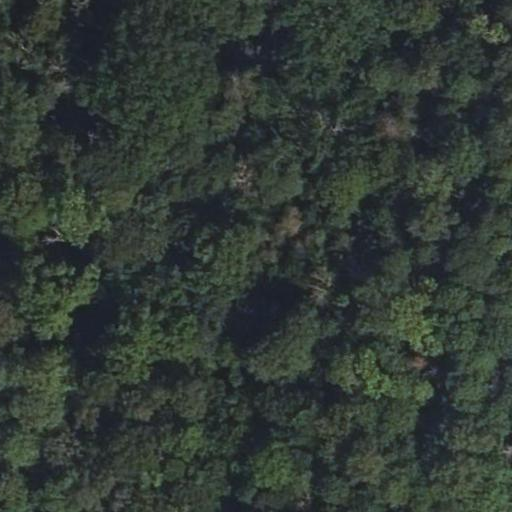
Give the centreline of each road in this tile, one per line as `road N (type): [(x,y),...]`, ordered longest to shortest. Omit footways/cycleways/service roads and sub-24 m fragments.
road 1 (track): [(0,188),(243,352)]
road 2 (unknown): [(464,511),(243,352)]
